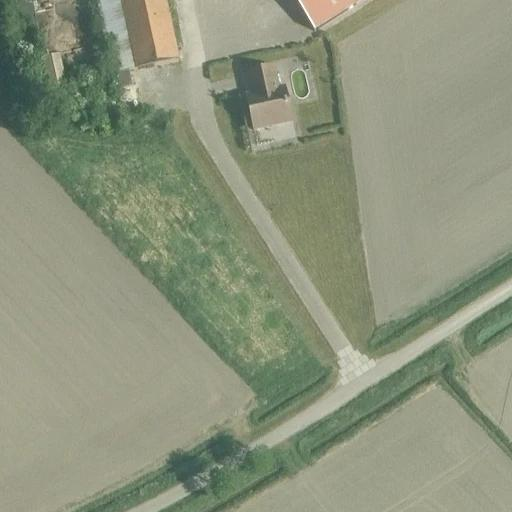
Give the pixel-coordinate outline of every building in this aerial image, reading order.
[(93,0),(114,92),(132,88),(129,73),(178,63),(163,0),(93,0)] [(361,0),(292,0),(313,31),(361,0)] [(64,53),(70,80),(102,73),(96,46),(64,53)] [(42,59),(48,89),(66,85),(59,55),(42,59)] [(283,89),(277,90),(272,69),(247,74),(252,96),(245,97),(252,130),(291,122),(283,89)]
